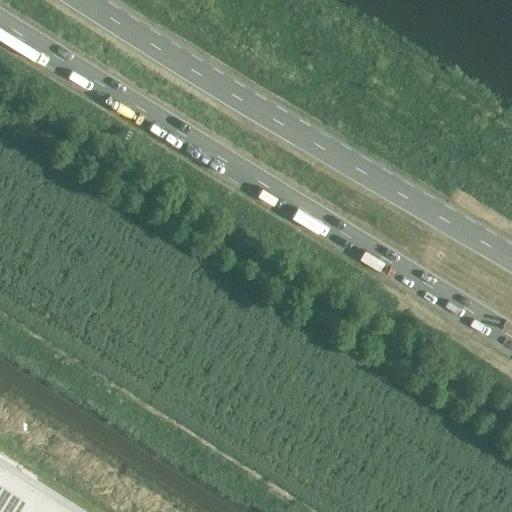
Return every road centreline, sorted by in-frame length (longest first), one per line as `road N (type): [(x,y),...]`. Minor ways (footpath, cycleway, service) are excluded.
road 1 (primary): [(0,17),(511,335)]
road 2 (primary): [(511,258),(292,133),(83,0)]
